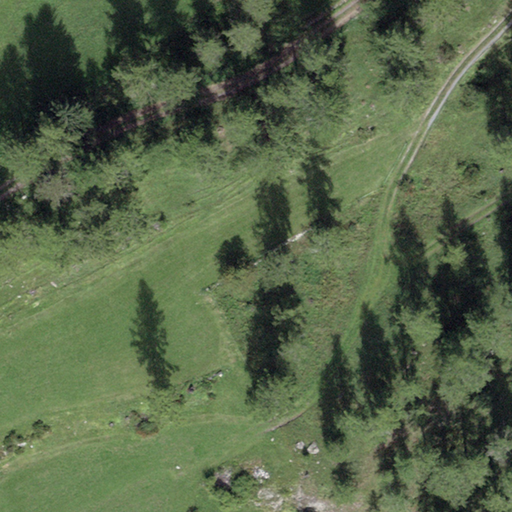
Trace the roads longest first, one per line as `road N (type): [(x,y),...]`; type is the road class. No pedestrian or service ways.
road 1 (track): [(363,0),(184,118),(30,175),(0,195)]
road 2 (track): [(378,220),(422,138),(511,12)]
